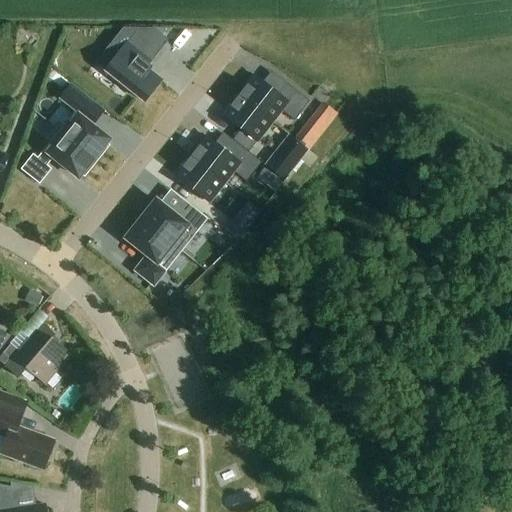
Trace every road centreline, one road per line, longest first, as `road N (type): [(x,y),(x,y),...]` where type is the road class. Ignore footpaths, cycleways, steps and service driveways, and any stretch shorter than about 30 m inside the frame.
road 1 (residential): [(54,267),(231,47)]
road 2 (residential): [(73,511),(87,437),(129,375)]
road 3 (residential): [(147,511),(146,449),(129,375)]
road 4 (residential): [(129,375),(94,310),(54,267)]
